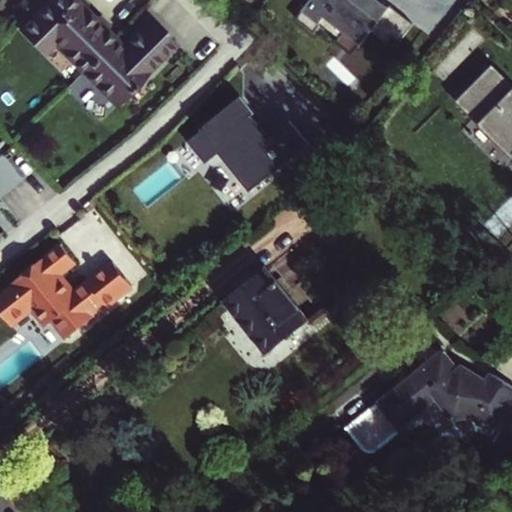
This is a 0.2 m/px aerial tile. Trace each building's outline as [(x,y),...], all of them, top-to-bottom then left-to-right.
[(97,15),(81,0),(47,0),(22,26),(45,50),(55,40),(117,101),(177,41),(151,16),(125,43),(107,25),(111,21),(101,11),(97,15)] [(310,0),(301,12),(319,26),(325,18),(343,32),(360,45),(371,31),(386,43),(392,35),(400,41),(414,24),(390,6),(389,8),(378,0),(310,0)] [(301,12),(296,18),(314,32),(319,26),(301,12)] [(343,32),(335,42),(352,55),(360,45),(343,32)] [(511,87),(498,73),(468,103),(511,146),(511,87)] [(245,95),(191,139),(208,161),(222,151),(254,190),(313,142),(293,118),(271,136),(253,113),(257,110),(245,95)] [(326,131),(325,145),(343,146),(344,132),(326,131)] [(0,196),(21,179),(2,154),(0,154),(0,196)] [(17,283),(0,296),(0,304),(15,323),(36,307),(49,323),(56,318),(70,336),(136,285),(116,260),(78,292),(64,273),(79,261),(65,242),(16,281),(17,283)] [(273,268),(230,301),(272,354),(314,320),(273,268)] [(511,295),(491,275),(480,287),(511,319),(511,295)] [(36,307),(15,323),(28,341),(49,323),(36,307)] [(443,428),(483,414),(500,425),(507,414),(511,416),(511,382),(494,371),(489,379),(466,364),(461,368),(447,350),(363,416),(385,443),(423,413),(443,428)] [(363,416),(350,427),(371,454),(385,443),(363,416)]
